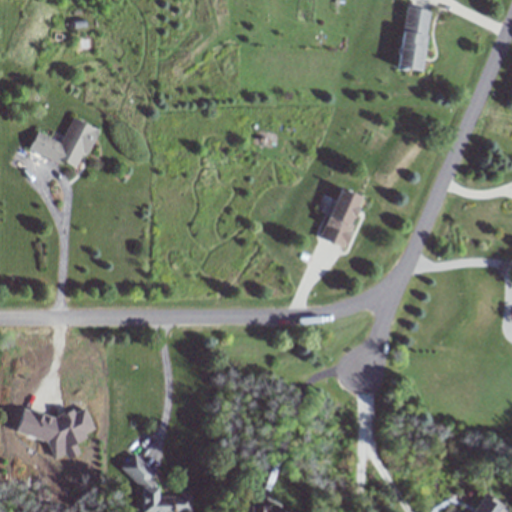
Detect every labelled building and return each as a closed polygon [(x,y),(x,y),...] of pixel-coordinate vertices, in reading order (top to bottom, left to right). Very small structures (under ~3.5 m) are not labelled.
[(418,72),(425,11),(396,8),(390,69),(418,72)] [(38,130),(29,149),(59,163),(62,161),(76,168),(84,153),(88,155),(100,130),(73,116),(61,141),(38,130)] [(351,196),(327,190),(314,241),(338,248),(351,196)] [(134,455),(120,467),(139,487),(146,487),(145,511),(176,511),(176,509),(182,509),(182,500),(159,500),(160,489),(152,488),(144,481),(147,476),(139,467),(134,455)] [(508,511),(510,509),(476,493),(467,511),(508,511)]
